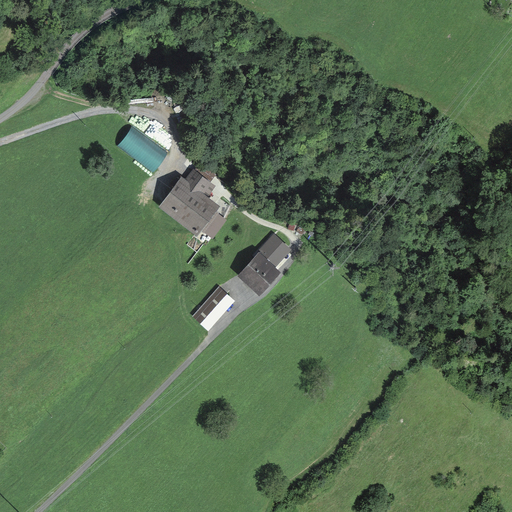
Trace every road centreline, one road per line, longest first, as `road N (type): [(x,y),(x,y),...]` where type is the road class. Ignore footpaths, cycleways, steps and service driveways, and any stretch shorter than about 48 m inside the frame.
road 1 (track): [(41,511),(269,288),(299,245),(191,178),(167,123),(139,110),(90,111),(0,142)]
road 2 (unclassified): [(0,118),(78,36),(134,0)]
